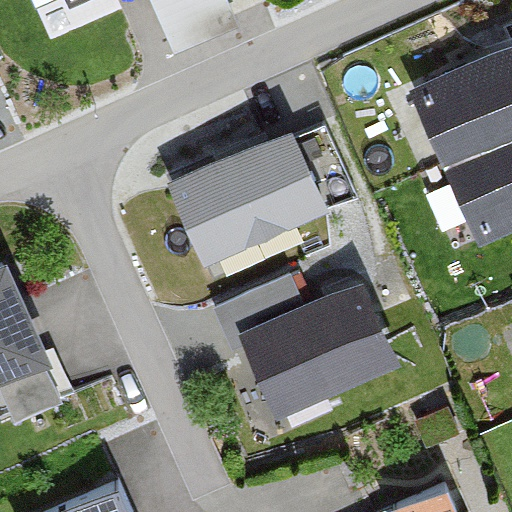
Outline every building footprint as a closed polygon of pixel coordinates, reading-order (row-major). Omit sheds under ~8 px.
[(511,34),(407,81),(440,156),(511,125),(511,34)] [(511,125),(440,156),(474,232),(511,215),(511,125)] [(301,132),(165,190),(200,271),(336,213),(301,132)] [(335,264),(254,298),(272,340),(297,329),(293,321),(349,298),(335,264)] [(72,414),(13,266),(0,271),(0,410),(11,438),(72,414)] [(349,298),(293,321),(297,329),(328,404),(456,351),(421,268),(349,298)] [(112,372),(74,387),(91,429),(130,414),(112,372)] [(481,511),(461,467),(387,500),(393,511),(481,511)] [(42,511),(136,511),(120,475),(42,511)] [(392,511),(388,501),(363,511),(392,511)]
